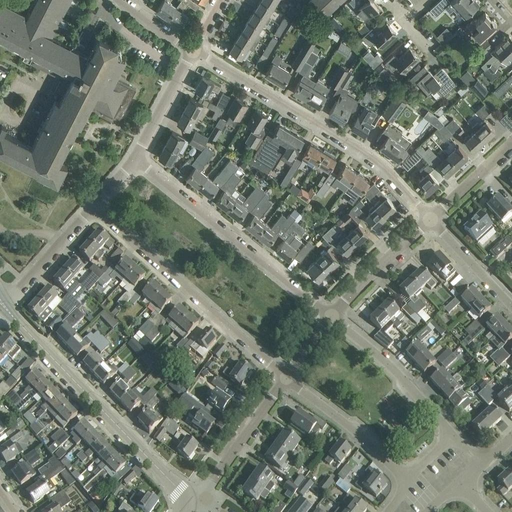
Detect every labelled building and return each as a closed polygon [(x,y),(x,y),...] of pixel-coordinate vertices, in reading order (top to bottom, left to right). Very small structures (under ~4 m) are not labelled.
[(0,0),(0,37),(7,41),(5,44),(19,51),(21,48),(27,51),(24,56),(31,60),(30,63),(40,68),(61,79),(55,91),(62,95),(59,101),(56,99),(31,147),(4,133),(6,128),(1,125),(0,128),(0,150),(38,170),(37,174),(57,184),(67,165),(59,161),(86,107),(88,108),(87,109),(88,109),(88,108),(118,123),(136,89),(127,85),(112,77),(119,64),(121,65),(120,66),(121,66),(121,65),(125,58),(114,53),(117,48),(117,46),(101,37),(99,37),(99,36),(89,57),(71,48),(52,38),(71,0),(36,0),(28,17),(1,3),(2,0),(0,0)] [(163,0),(156,10),(168,18),(176,7),(165,0),(163,0)] [(176,7),(168,18),(180,27),(188,16),(183,12),(188,4),(197,10),(200,5),(192,0),(181,0),(176,7)] [(263,0),(260,0),(255,9),(267,16),(273,6),(263,0)] [(308,0),(308,1),(324,18),(343,0),(308,0)] [(359,0),(362,3),(356,9),(365,19),(371,13),(375,17),(383,10),(379,5),(378,6),(372,0),(359,0)] [(436,15),(445,7),(450,12),(454,9),(457,12),(459,10),(464,16),(479,3),(476,0),(452,0),(451,2),(449,0),(439,0),(430,9),(436,15)] [(296,7),(292,4),(287,12),(292,15),(296,7)] [(255,9),(249,19),(260,27),(264,21),(267,23),(270,18),(267,16),(255,9)] [(472,33),(473,34),(473,36),(476,39),(477,39),(479,41),(483,37),(485,39),(492,33),(490,31),(496,25),(485,12),(476,21),(474,19),(464,27),(470,34),(472,33)] [(284,16),(279,24),(284,27),(289,19),(284,16)] [(333,17),(328,22),(337,31),(342,26),(333,17)] [(249,19),(242,29),(258,39),(261,34),(262,35),(265,30),(260,27),(249,19)] [(284,27),(279,24),(274,33),(279,36),(284,27)] [(370,29),(352,45),(356,49),(362,43),(361,41),(363,39),(368,45),(371,45),(376,40),(382,47),(389,41),(396,34),(387,24),(377,32),(373,27),(370,29)] [(242,29),(236,40),(248,47),(252,49),(258,39),(242,29)] [(442,31),(437,36),(443,42),(447,38),(442,31)] [(489,68),(511,48),(511,38),(509,35),(491,52),(493,55),(482,65),(487,70),(489,68)] [(272,36),(267,45),(272,48),(277,39),(272,36)] [(307,39),(292,65),(299,69),(315,43),(307,39)] [(248,47),(236,40),(229,50),(241,58),(248,47)] [(477,50),(481,55),(492,46),(487,41),(477,50)] [(272,48),(267,45),(262,54),(267,57),(272,48)] [(293,91),(306,99),(313,87),(316,82),(305,74),(311,64),(313,65),(319,55),(317,53),(318,51),(313,48),(312,50),(311,50),(299,71),(304,74),(301,79),(300,79),(293,91)] [(384,63),(392,71),(398,65),(404,72),(419,59),(422,62),(410,48),(398,59),(393,55),(386,62),(384,63)] [(485,70),(483,71),(492,81),(501,72),(497,68),(497,67),(499,65),(502,67),(511,57),(511,48),(510,51),(508,49),(493,63),(492,62),(488,66),(485,69),(485,70)] [(266,75),(282,85),(290,72),(278,64),(282,58),(276,54),(271,61),(273,62),(266,75)] [(260,57),(255,66),(260,69),(265,60),(260,57)] [(374,69),(384,79),(390,75),(386,70),(387,69),(381,62),(374,69)] [(456,84),(441,67),(433,75),(425,65),(410,78),(416,85),(418,82),(428,94),(435,88),(442,97),(456,84)] [(342,67),(331,84),(337,88),(338,88),(340,85),(348,72),(349,71),(348,70),(342,67)] [(354,75),(348,72),(340,85),(345,88),(354,75)] [(511,74),(494,91),(498,95),(511,80),(511,74)] [(195,89),(204,94),(207,95),(211,88),(218,92),(221,86),(214,82),(202,76),(195,89)] [(478,79),(470,86),(480,97),(488,90),(479,80),(478,79)] [(313,87),(306,99),(319,107),(326,95),(330,88),(317,80),(316,82),(313,87)] [(351,113),(358,101),(342,91),(329,113),(343,121),(349,110),(351,112),(351,113)] [(223,92),(216,105),(223,109),(230,96),(223,92)] [(384,109),(380,116),(381,116),(382,113),(393,120),(406,101),(408,99),(399,92),(397,95),(395,94),(385,110),(384,109)] [(202,119),(209,107),(207,106),(191,97),(184,110),(202,119)] [(226,121),(234,126),(247,105),(247,104),(236,98),(227,112),(231,113),(226,121)] [(216,105),(214,104),(210,102),(207,106),(209,107),(212,109),(215,110),(211,117),(217,120),(223,109),(222,109),(216,105)] [(356,118),(351,126),(357,130),(356,132),(362,135),(363,134),(364,134),(369,126),(377,113),(360,102),(352,116),(356,118)] [(413,106),(412,109),(413,111),(416,113),(418,112),(420,111),(421,108),(420,105),(418,104),(415,104),(413,106)] [(476,111),(483,118),(490,111),(484,104),(476,111)] [(202,119),(184,110),(177,123),(189,129),(196,116),(202,120),(202,119)] [(245,141),(252,145),(255,147),(262,137),(256,133),(258,129),(259,129),(262,125),(267,116),(256,110),(251,118),(248,122),(254,126),(245,141)] [(511,119),(506,113),(500,119),(509,129),(511,131),(511,130),(511,119)] [(445,125),(452,133),(456,130),(460,134),(464,130),(453,118),(450,121),(445,125)] [(472,126),(475,130),(485,140),(495,131),(484,119),(479,123),(478,121),(472,126)] [(274,133),(269,130),(249,161),(271,174),(281,157),(292,164),(295,157),(293,156),(303,138),(279,124),(274,133)] [(407,147),(411,142),(387,124),(382,131),(376,139),(377,140),(377,139),(382,143),(380,146),(380,147),(380,146),(398,160),(397,160),(398,160),(402,156),(406,159),(410,153),(406,150),(407,148),(407,147)] [(444,124),(435,132),(444,141),(452,133),(445,125),(444,124)] [(209,135),(216,140),(221,130),(214,126),(209,135)] [(195,130),(192,136),(205,143),(208,137),(195,130)] [(485,140),(475,130),(470,135),(469,134),(464,138),(474,150),(485,140)] [(173,131),(166,144),(178,150),(184,138),(173,131)] [(205,143),(192,136),(189,142),(202,149),(205,143)] [(313,167),(316,162),(323,150),(311,143),(304,154),(309,157),(307,161),(307,162),(308,164),(313,167)] [(178,150),(166,144),(159,157),(171,163),(178,150)] [(416,148),(420,153),(421,152),(422,153),(421,154),(422,155),(429,163),(432,165),(434,163),(446,175),(452,170),(457,165),(448,155),(442,160),(429,146),(425,149),(421,144),(416,148)] [(197,186),(198,186),(206,176),(200,171),(204,166),(203,165),(214,152),(206,145),(194,160),(195,160),(191,165),(195,167),(193,169),(187,177),(193,182),(193,184),(196,186),(197,186)] [(458,145),(448,155),(457,165),(462,161),(468,156),(458,145)] [(402,163),(407,169),(422,155),(421,154),(417,149),(409,156),(402,163)] [(323,150),(316,162),(329,169),(336,158),(323,150)] [(184,174),(191,165),(195,160),(194,160),(189,157),(179,170),(184,174)] [(280,183),(286,187),(289,182),(302,161),(296,157),(295,157),(292,164),(280,183)] [(216,175),(213,180),(218,185),(221,181),(224,184),(234,172),(239,166),(230,159),(217,176),(216,175)] [(425,175),(418,181),(429,192),(439,182),(429,172),(434,168),(432,165),(429,163),(420,171),(425,175)] [(337,175),(331,184),(335,187),(337,185),(345,190),(349,184),(357,173),(345,164),(337,175)] [(234,172),(224,184),(227,186),(224,190),(230,195),(233,192),(236,188),(234,187),(241,178),(234,172)] [(317,180),(322,183),(326,176),(321,173),(317,180)] [(349,184),(345,190),(352,195),(348,200),(353,204),(369,181),(357,173),(349,184)] [(206,176),(198,186),(198,187),(199,188),(202,191),(203,191),(209,196),(216,188),(218,185),(206,176)] [(316,192),(321,196),(328,187),(323,183),(316,192)] [(367,190),(363,193),(369,199),(376,193),(380,189),(374,183),(367,190)] [(244,201),(242,204),(247,208),(249,205),(253,208),(266,192),(257,185),(244,201)] [(301,187),(297,194),(309,201),(314,194),(301,187)] [(216,201),(227,210),(235,199),(224,190),(216,201)] [(266,192),(253,208),(256,211),(254,214),(260,218),(262,216),(272,202),(268,199),(271,195),(266,192)] [(380,200),(374,205),(385,217),(390,212),(396,207),(383,193),(379,196),(380,200)] [(511,207),(506,201),(504,204),(498,198),(487,208),(501,223),(511,212),(511,207)] [(235,199),(227,210),(238,219),(245,211),(247,208),(242,204),(235,199)] [(360,200),(351,208),(360,218),(365,214),(360,208),(364,204),(360,200)] [(371,212),(365,217),(375,227),(380,222),(380,221),(385,217),(374,205),(369,210),(371,212)] [(337,221),(342,226),(347,222),(351,218),(355,223),(360,218),(351,208),(341,217),(337,221)] [(266,223),(257,234),(268,243),(274,235),(277,232),(280,227),(285,231),(294,219),(298,214),(293,210),(287,217),(282,213),(271,227),(266,223)] [(245,225),(257,234),(266,223),(254,214),(245,225)] [(493,229),(487,223),(480,215),(465,229),(472,238),(473,237),(478,243),(486,236),(493,229)] [(294,219),(285,231),(289,234),(285,239),(276,249),(288,259),(294,251),(296,248),(302,241),(290,232),(293,229),(301,235),(306,228),(294,219)] [(359,224),(348,233),(357,243),(362,239),(368,233),(359,224)] [(332,226),(322,235),(325,238),(330,243),(334,239),(330,235),(336,230),(332,226)] [(99,231),(89,242),(103,255),(104,255),(99,251),(104,246),(109,250),(114,245),(109,240),(99,231)] [(357,243),(348,233),(337,243),(346,253),(352,248),(357,243)] [(500,245),(492,252),(498,258),(511,244),(511,242),(507,237),(504,240),(506,242),(501,246),(500,245)] [(310,240),(304,244),(310,249),(315,245),(310,240)] [(103,255),(89,242),(79,253),(89,262),(94,257),(98,261),(103,255)] [(310,249),(304,244),(294,257),(300,262),(310,249)] [(109,259),(114,264),(123,253),(119,249),(109,259)] [(328,249),(318,258),(328,269),(331,266),(332,267),(338,261),(328,249)] [(440,275),(446,281),(456,272),(450,266),(439,254),(429,263),(440,275)] [(328,269),(318,258),(308,268),(318,279),(325,273),(328,269)] [(109,270),(98,283),(103,287),(106,284),(107,285),(112,279),(113,281),(117,277),(122,282),(135,268),(126,259),(119,267),(115,271),(113,274),(109,270)] [(63,271),(73,280),(83,269),(73,260),(63,271)] [(93,273),(92,273),(99,280),(108,270),(105,267),(101,271),(94,265),(90,270),(93,273)] [(135,268),(122,282),(127,286),(124,290),(127,293),(125,294),(131,299),(135,294),(132,291),(145,277),(135,268)] [(422,270),(411,280),(422,292),(420,290),(426,285),(431,290),(436,285),(431,280),(422,270)] [(63,271),(54,281),(68,294),(65,298),(75,308),(76,307),(79,310),(78,310),(79,311),(81,313),(85,309),(82,306),(71,296),(80,286),(73,280),(63,271)] [(99,280),(92,273),(81,285),(88,292),(99,280)] [(422,292),(411,280),(400,290),(409,301),(409,300),(411,302),(407,306),(417,316),(426,308),(416,297),(422,292)] [(463,280),(453,290),(458,296),(468,286),(463,280)] [(142,295),(151,303),(162,292),(152,283),(142,295)] [(48,288),(38,299),(47,308),(57,297),(48,288)] [(461,300),(470,310),(481,299),(472,290),(461,300)] [(172,300),(162,292),(149,306),(155,311),(151,315),(152,316),(139,331),(145,337),(162,318),(159,315),(172,300)] [(117,304),(119,305),(123,308),(129,301),(131,299),(125,294),(117,304)] [(131,299),(129,301),(134,306),(140,298),(135,294),(131,299)] [(65,298),(58,305),(66,313),(70,308),(73,311),(75,308),(65,298)] [(43,323),(53,313),(47,308),(38,299),(28,310),(44,324),(43,323)] [(481,299),(470,310),(480,319),(490,309),(481,299)] [(445,310),(449,314),(460,304),(455,300),(445,310)] [(383,307),(379,311),(391,322),(394,325),(397,329),(402,325),(396,319),(401,314),(388,302),(388,303),(384,307),(383,307)] [(415,314),(407,306),(403,310),(411,318),(415,314)] [(169,326),(175,331),(188,316),(183,311),(179,307),(168,319),(172,323),(169,326)] [(57,336),(67,347),(75,339),(69,332),(85,317),(81,313),(79,311),(78,310),(77,309),(65,320),(69,324),(65,329),(65,328),(57,336)] [(371,319),(370,320),(381,331),(374,338),(389,350),(394,344),(385,334),(394,325),(391,322),(379,311),(375,315),(376,316),(371,320),(371,319)] [(105,312),(100,316),(104,321),(109,316),(105,312)] [(420,317),(426,324),(430,319),(424,313),(420,317)] [(415,314),(411,318),(417,325),(422,321),(417,316),(415,314)] [(177,346),(182,351),(192,340),(191,340),(189,342),(186,339),(199,324),(195,321),(194,321),(188,316),(175,331),(183,340),(177,346)] [(490,342),(496,336),(495,336),(506,326),(497,316),(486,327),(491,332),(486,338),(490,342)] [(48,327),(53,331),(62,321),(57,317),(48,327)] [(146,337),(139,344),(142,347),(148,340),(152,343),(161,333),(159,331),(167,322),(162,318),(146,337)] [(463,341),(464,342),(480,326),(476,321),(465,331),(469,336),(463,341)] [(480,326),(464,342),(468,346),(485,330),(480,326)] [(496,336),(490,342),(498,351),(499,352),(502,348),(505,346),(508,343),(511,339),(511,331),(506,326),(495,336),(496,336)] [(417,338),(422,343),(433,333),(428,327),(417,338)] [(441,327),(436,332),(441,337),(446,332),(441,327)] [(192,340),(182,351),(186,355),(191,350),(195,353),(201,346),(206,351),(216,340),(206,331),(195,343),(192,340)] [(75,339),(67,347),(77,358),(84,351),(91,344),(95,347),(102,340),(96,333),(88,341),(86,338),(80,343),(75,339)] [(0,341),(0,349),(8,357),(12,361),(21,351),(5,336),(0,341)] [(152,343),(145,337),(139,344),(142,347),(153,356),(159,349),(152,343)] [(108,346),(102,340),(95,347),(101,354),(108,346)] [(406,354),(415,364),(427,354),(417,344),(406,354)] [(213,355),(218,359),(220,357),(227,350),(222,345),(215,353),(213,355)] [(498,351),(490,358),(494,363),(505,352),(502,348),(499,352),(498,351)] [(437,360),(442,364),(453,354),(449,349),(437,360)] [(505,352),(494,363),(499,367),(510,357),(505,352)] [(427,354),(415,364),(424,374),(435,363),(427,354)] [(453,354),(442,364),(446,369),(457,359),(453,354)] [(84,364),(93,375),(103,366),(92,356),(84,364)] [(27,360),(20,368),(26,373),(33,366),(27,360)] [(209,362),(206,367),(211,371),(214,365),(209,362)] [(229,379),(240,387),(252,372),(241,364),(240,364),(237,362),(235,363),(232,366),(233,369),(235,371),(234,374),(227,369),(223,374),(230,379),(229,379)] [(103,366),(93,375),(104,385),(113,377),(113,376),(118,371),(122,375),(130,367),(126,363),(118,371),(114,367),(109,372),(103,366)] [(161,366),(155,371),(168,384),(174,378),(161,366)] [(133,371),(130,367),(122,375),(129,382),(136,374),(133,371)] [(17,371),(12,377),(18,382),(23,376),(26,373),(20,368),(17,371)] [(431,381),(440,391),(451,381),(442,371),(431,381)] [(10,394),(6,397),(12,403),(16,407),(44,381),(36,372),(28,379),(26,382),(30,386),(24,391),(25,393),(20,398),(19,396),(13,390),(10,394)] [(449,400),(457,409),(468,399),(455,385),(461,380),(457,375),(451,381),(440,391),(449,401),(449,400)] [(211,384),(223,392),(227,387),(215,379),(211,384)] [(482,380),(477,384),(482,390),(487,386),(482,380)] [(42,399),(52,389),(44,381),(16,407),(19,411),(32,399),(32,400),(38,394),(42,399)] [(3,382),(0,385),(0,391),(5,396),(11,389),(3,382)] [(110,392),(120,403),(130,394),(120,383),(110,392)] [(181,386),(176,392),(181,397),(186,391),(181,386)] [(487,386),(483,391),(493,402),(496,398),(495,396),(496,395),(487,386)] [(496,395),(495,396),(496,398),(499,401),(503,405),(509,412),(511,409),(511,395),(509,392),(505,387),(496,395)] [(48,410),(51,407),(60,398),(52,389),(42,399),(46,403),(41,408),(42,410),(37,415),(40,418),(48,410)] [(130,394),(120,403),(131,413),(138,406),(142,402),(146,406),(154,398),(157,394),(153,390),(144,398),(135,389),(130,394)] [(218,389),(208,404),(213,407),(214,408),(222,413),(223,412),(226,407),(227,407),(230,402),(222,396),(221,395),(223,392),(218,389)] [(483,391),(478,395),(488,406),(493,402),(483,391)] [(201,414),(205,409),(184,395),(178,404),(190,413),(189,415),(196,420),(193,425),(193,426),(198,430),(199,429),(207,435),(214,424),(201,414)] [(51,407),(48,410),(56,419),(59,416),(69,406),(60,398),(51,407)] [(159,403),(154,398),(146,406),(145,406),(150,411),(159,403)] [(468,399),(457,409),(461,413),(472,403),(468,399)] [(69,406),(59,416),(64,421),(61,424),(64,428),(77,415),(69,406)] [(492,408),(482,417),(492,428),(502,419),(492,408)] [(149,432),(148,433),(149,434),(153,431),(152,430),(163,420),(157,413),(152,417),(148,412),(138,421),(149,432)] [(291,424),(299,430),(308,436),(316,425),(323,430),(326,424),(315,416),(312,421),(299,412),(291,424)] [(492,428),(482,417),(472,426),(482,437),(492,428)] [(3,433),(7,437),(16,430),(18,432),(25,426),(19,419),(12,425),(3,433)] [(161,428),(160,430),(154,438),(159,442),(167,432),(173,437),(179,428),(168,419),(161,428)] [(74,431),(70,435),(74,439),(72,441),(76,445),(82,440),(83,441),(93,431),(84,422),(77,429),(74,431)] [(34,423),(30,427),(37,436),(42,432),(34,423)] [(51,438),(55,443),(65,434),(60,429),(51,438)] [(83,441),(91,449),(101,440),(93,431),(83,441)] [(8,439),(12,444),(21,437),(18,432),(8,439)] [(285,432),(277,443),(287,449),(283,455),(290,460),(296,464),(298,460),(293,456),(294,454),(292,453),(300,442),(293,438),(285,432)] [(175,438),(183,444),(178,452),(189,460),(198,447),(190,441),(178,433),(175,438)] [(65,434),(55,443),(48,450),(52,455),(69,439),(65,434)] [(101,440),(91,449),(86,455),(88,458),(94,453),(99,458),(109,449),(101,440)] [(287,449),(277,443),(278,444),(275,449),(274,448),(266,459),(280,469),(285,463),(287,465),(290,460),(283,455),(287,449)] [(325,461),(330,465),(334,459),(341,464),(351,451),(350,451),(349,451),(345,447),(340,443),(325,461)] [(0,451),(0,455),(6,464),(24,452),(18,444),(12,448),(10,445),(0,451)] [(62,448),(55,455),(60,460),(66,453),(62,448)] [(93,474),(96,477),(103,470),(117,457),(109,449),(99,458),(104,462),(98,468),(99,469),(93,474)] [(24,466),(13,473),(21,485),(29,479),(31,478),(36,475),(31,467),(39,461),(41,460),(34,451),(24,458),(27,464),(24,466)] [(82,451),(76,456),(79,459),(80,460),(85,455),(82,451)] [(55,457),(48,462),(51,466),(53,468),(60,464),(55,457)] [(117,457),(103,470),(108,474),(117,484),(123,478),(118,473),(125,466),(117,457)] [(52,469),(45,474),(50,481),(65,471),(60,464),(53,468),(52,469)] [(46,466),(38,471),(41,476),(49,470),(46,466)] [(364,488),(376,498),(386,485),(373,474),(375,472),(369,467),(364,474),(355,485),(361,490),(364,488)] [(256,474),(251,481),(269,494),(274,487),(274,485),(270,482),(273,478),(259,468),(256,473),(256,474)] [(103,470),(96,477),(84,489),(87,493),(108,474),(103,470)] [(342,471),(338,476),(341,479),(344,481),(347,476),(342,471)] [(122,480),(127,485),(136,476),(131,472),(122,480)] [(497,490),(503,496),(510,490),(511,488),(511,476),(508,472),(497,481),(502,486),(497,490)] [(35,487),(27,493),(34,504),(42,498),(50,492),(55,489),(50,481),(45,474),(44,475),(40,478),(43,482),(35,487)] [(300,474),(293,486),(298,489),(306,478),(300,474)] [(319,487),(325,492),(333,482),(327,477),(319,487)] [(319,490),(313,485),(307,480),(297,492),(303,497),(311,487),(317,492),(319,490)] [(336,485),(346,494),(351,488),(340,480),(336,485)] [(269,494),(251,481),(246,488),(246,487),(242,492),(250,498),(248,502),(253,506),(260,497),(265,501),(269,494)] [(298,489),(293,486),(288,482),(284,488),(294,495),(298,489)] [(112,495),(116,497),(123,487),(119,485),(112,495)] [(45,511),(59,511),(70,503),(63,492),(50,501),(54,506),(50,509),(45,511)] [(55,492),(49,497),(51,500),(58,495),(55,492)] [(134,495),(130,501),(138,507),(141,510),(144,511),(151,511),(154,509),(157,511),(161,505),(158,503),(159,503),(147,494),(143,501),(134,495)] [(349,507),(346,511),(345,511),(365,511),(367,510),(349,496),(343,502),(349,507)] [(290,511),(307,511),(311,507),(301,499),(290,511)] [(275,509),(272,511),(281,511),(286,506),(280,502),(275,509)] [(92,503),(88,506),(92,511),(98,511),(99,511),(92,503)]
